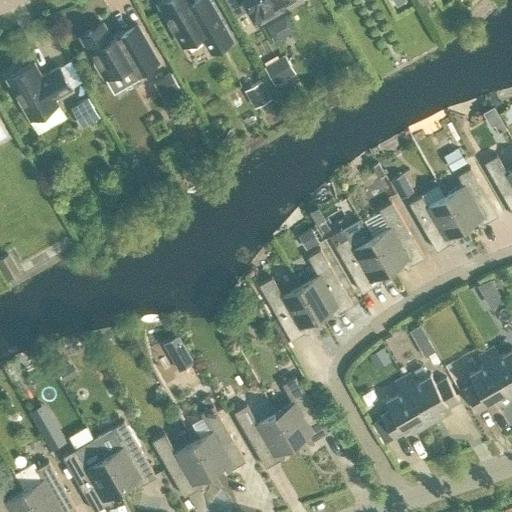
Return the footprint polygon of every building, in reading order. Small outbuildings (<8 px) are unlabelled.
[(158,0),(183,43),(202,32),(212,49),(231,38),(208,0),(158,0)] [(243,0),(253,16),(255,15),(259,21),(285,7),(281,0),(243,0)] [(103,71),(105,75),(128,62),(134,73),(158,59),(138,24),(123,33),(120,29),(109,36),(101,21),(81,33),(96,59),(93,61),(100,73),(103,71)] [(285,53),(267,64),(276,80),(294,69),(285,53)] [(42,74),(34,60),(6,76),(30,117),(58,101),(54,96),(72,86),(59,64),(42,74)] [(161,95),(178,85),(170,71),(153,81),(161,95)] [(271,94),(262,79),(248,87),(256,102),(271,94)] [(99,114),(88,96),(73,105),(84,123),(99,114)] [(498,131),(506,126),(501,118),(493,123),(498,131)] [(451,168),(466,159),(458,146),(443,154),(451,168)] [(511,167),(507,171),(496,153),(483,160),(511,209),(511,167)] [(377,176),(384,172),(377,161),(371,164),(377,176)] [(463,183),(445,193),(463,224),(475,218),(478,224),(497,213),(470,165),(457,172),(463,183)] [(403,194),(417,186),(407,168),(393,176),(403,194)] [(463,224),(445,193),(427,203),(421,193),(408,200),(436,248),(455,237),(451,231),(463,224)] [(388,225),(371,235),(389,266),(400,260),(404,266),(423,255),(391,199),(378,206),(388,225)] [(389,266),(371,235),(353,245),(342,226),(329,234),(361,290),(380,279),(377,273),(389,266)] [(303,251),(317,243),(309,230),(295,238),(303,251)] [(317,272),(300,282),(318,314),(329,307),(333,313),(352,302),(320,247),(307,254),(317,272)] [(0,256),(0,268),(6,277),(13,273),(8,264),(15,260),(9,251),(0,256)] [(318,314),(300,282),(282,293),(271,274),(258,282),(290,337),(309,327),(306,321),(318,314)] [(477,282),(478,284),(490,305),(503,298),(491,277),(477,282)] [(249,322),(260,315),(253,303),(242,309),(249,322)] [(419,323),(409,329),(416,340),(426,334),(419,323)] [(178,368),(193,359),(178,333),(163,341),(178,368)] [(493,344),(486,349),(511,394),(511,346),(499,354),(493,344)] [(511,395),(511,394),(486,349),(478,353),(483,363),(469,371),(474,381),(464,387),(477,410),(495,399),(497,404),(511,395)] [(410,371),(402,375),(428,421),(444,413),(441,408),(459,398),(446,375),(435,381),(430,372),(415,380),(410,371)] [(292,399),(274,410),(293,441),(304,435),(308,440),(327,429),(295,374),(282,381),(292,399)] [(428,421),(402,375),(394,380),(400,389),(385,397),(391,407),(380,413),(393,436),(411,426),(413,430),(428,421)] [(31,408),(55,446),(70,437),(46,399),(31,408)] [(293,441),(274,410),(257,420),(246,402),(233,409),(265,465),(284,454),(281,448),(293,441)] [(210,428),(192,438),(211,470),(222,463),(226,469),(245,458),(213,403),(200,410),(210,428)] [(155,474),(123,418),(110,426),(93,436),(103,454),(121,486),(133,479),(136,485),(155,474)] [(211,470),(192,438),(175,449),(164,431),(151,438),(183,494),(202,483),(199,477),(211,470)] [(110,492),(121,486),(103,454),(93,436),(75,446),(62,454),(94,509),(113,498),(110,492)] [(23,487),(37,511),(52,511),(53,511),(65,511),(76,506),(48,459),(35,466),(33,461),(14,472),(23,487)] [(37,511),(23,487),(6,497),(0,487),(0,511),(37,511)]
